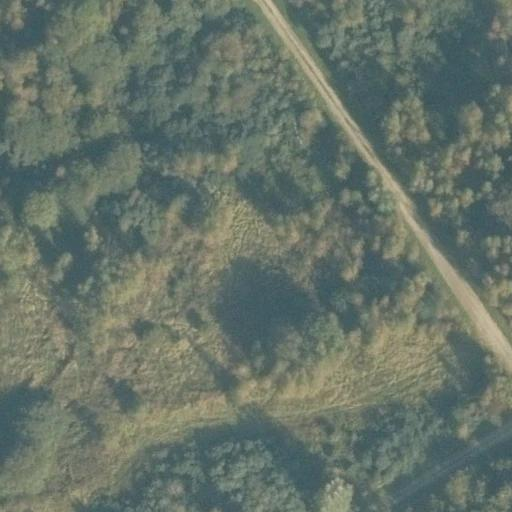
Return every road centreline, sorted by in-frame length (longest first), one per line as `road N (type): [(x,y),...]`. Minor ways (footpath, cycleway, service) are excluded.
road 1 (track): [(260,0),(511,363)]
road 2 (track): [(365,511),(511,425)]
